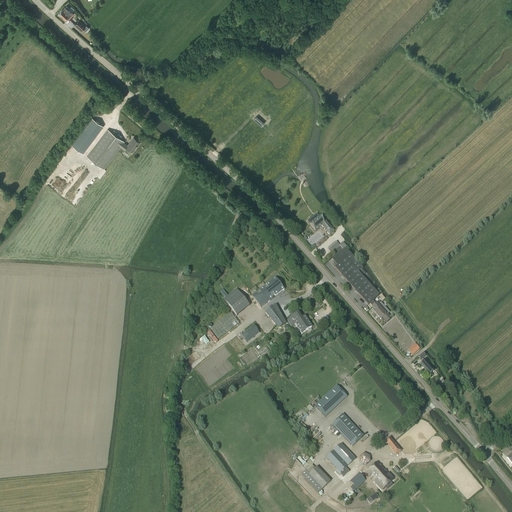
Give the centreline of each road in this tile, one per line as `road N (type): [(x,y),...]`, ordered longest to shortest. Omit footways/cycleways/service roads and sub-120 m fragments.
road 1 (tertiary): [(483,453),(259,199),(34,0)]
road 2 (track): [(4,0),(258,226),(420,415)]
road 3 (track): [(252,511),(183,412),(188,371)]
road 4 (track): [(502,511),(423,413)]
